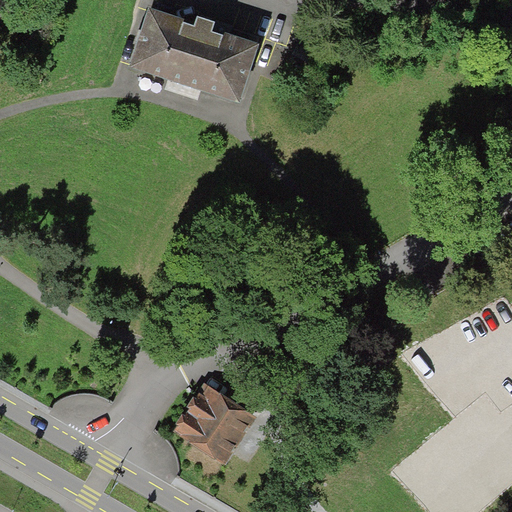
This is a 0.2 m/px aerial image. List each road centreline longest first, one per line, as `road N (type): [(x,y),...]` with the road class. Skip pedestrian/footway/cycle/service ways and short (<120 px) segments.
road 1 (primary): [(187,511),(0,403)]
road 2 (primary): [(0,439),(122,511)]
